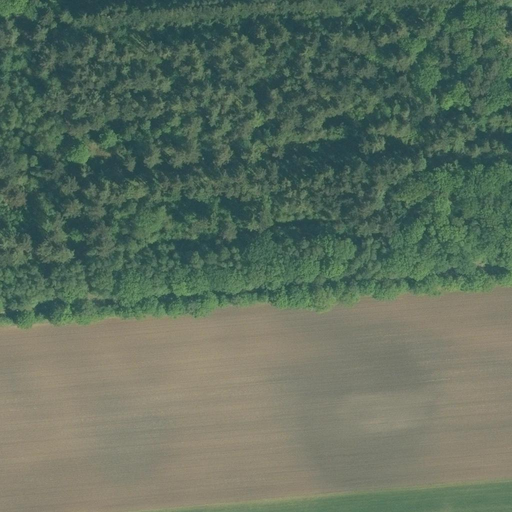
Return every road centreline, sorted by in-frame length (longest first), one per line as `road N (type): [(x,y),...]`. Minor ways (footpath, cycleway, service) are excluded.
road 1 (track): [(0,312),(511,268)]
road 2 (track): [(84,261),(57,19)]
